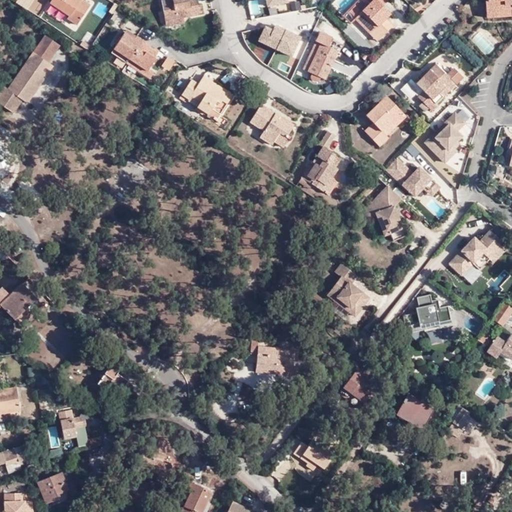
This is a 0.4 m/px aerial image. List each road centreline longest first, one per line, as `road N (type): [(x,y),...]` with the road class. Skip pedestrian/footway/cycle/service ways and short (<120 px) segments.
road 1 (unknown): [(169,428),(163,375),(91,322),(0,207)]
road 2 (residential): [(93,511),(147,428),(187,428),(286,511)]
